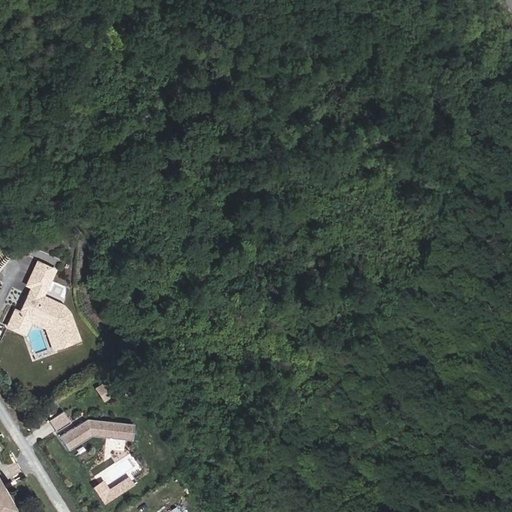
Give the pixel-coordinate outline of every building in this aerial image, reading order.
[(17,305),(10,320),(15,323),(22,307),(50,320),(58,343),(81,335),(71,308),(65,301),(45,291),(57,265),(40,257),(29,280),(37,283),(34,290),(31,289),(22,307),(17,305)] [(50,320),(22,307),(15,323),(27,329),(33,316),(47,323),(54,344),(58,343),(50,320)] [(113,391),(106,380),(99,386),(105,396),(113,391)] [(59,428),(73,419),(65,408),(51,417),(59,428)] [(89,415),(62,434),(71,447),(93,432),(134,437),(135,420),(89,415)] [(128,474),(108,487),(102,478),(92,485),(103,502),(133,483),(128,474)] [(0,491),(0,511),(2,511),(9,509),(0,491)]
